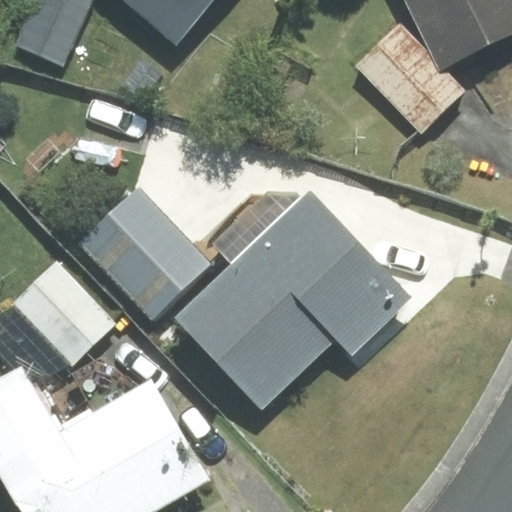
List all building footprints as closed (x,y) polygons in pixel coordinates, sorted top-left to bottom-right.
[(63,65),(91,0),(36,0),(17,44),(63,65)] [(124,0),(176,45),(215,0),(124,0)] [(511,0),(408,0),(438,61),(441,67),(443,66),(511,32),(511,0)] [(400,24),(360,71),(421,133),(467,91),(443,66),(441,67),(438,61),(400,24)] [(140,191),(83,244),(153,317),(209,263),(140,191)] [(409,296),(310,193),(287,214),(268,195),(217,244),(235,263),(179,316),(263,404),(335,335),(351,352),(409,296)] [(58,264),(17,303),(73,362),(115,323),(58,264)] [(149,385),(60,436),(21,368),(0,379),(0,470),(24,511),(148,511),(205,479),(149,385)]
